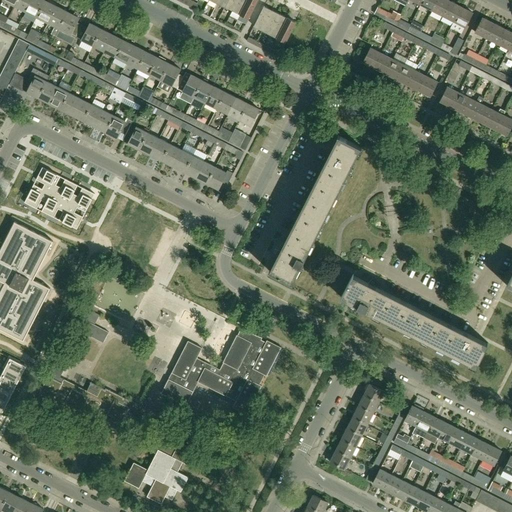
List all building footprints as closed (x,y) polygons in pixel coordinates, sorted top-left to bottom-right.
[(25,12),(31,0),(16,0),(14,6),(25,12)] [(37,17),(45,1),(43,0),(31,0),(25,12),(37,17)] [(190,0),(189,0),(187,5),(194,9),(198,3),(190,0)] [(233,11),(237,0),(228,0),(225,7),(233,11)] [(240,14),(247,0),(237,0),(233,11),(240,14)] [(248,19),(257,0),(247,0),(240,14),(248,19)] [(432,11),(436,0),(423,0),(421,5),(432,11)] [(443,16),(450,2),(446,0),(436,0),(432,11),(443,16)] [(48,23),(56,6),(45,1),(37,17),(48,23)] [(454,22),(461,7),(450,2),(443,16),(454,22)] [(59,29),(67,12),(56,6),(48,23),(55,27),(51,34),(56,36),(59,29)] [(262,31),(272,10),(264,6),(254,27),(262,31)] [(465,28),(472,13),(461,7),(454,22),(465,28)] [(270,35),(280,14),(272,10),(262,31),(270,35)] [(71,35),(79,18),(67,12),(59,29),(71,35)] [(385,19),(397,25),(399,21),(393,18),(395,16),(389,12),(385,19)] [(277,38),(287,18),(280,14),(270,35),(277,38)] [(8,18),(3,27),(14,33),(17,29),(19,25),(8,19),(8,18)] [(285,42),(293,27),(295,22),(287,18),(277,38),(285,42)] [(486,38),(494,24),(482,18),(475,33),(486,38)] [(397,25),(408,31),(410,27),(399,21),(397,25)] [(393,32),(395,28),(384,22),(382,26),(393,32)] [(93,46),(101,29),(90,24),(81,40),(93,46)] [(497,44),(505,29),(494,24),(486,38),(497,44)] [(410,27),(408,31),(419,36),(421,32),(410,27)] [(404,37),(406,33),(395,28),(393,32),(391,36),(402,42),(404,37)] [(430,42),(432,38),(434,33),(423,28),(421,32),(419,36),(430,42)] [(28,34),(17,29),(14,33),(26,39),(28,34)] [(104,52),(112,35),(101,29),(93,46),(104,52)] [(508,50),(511,42),(511,32),(505,29),(497,44),(508,50)] [(404,37),(415,43),(417,39),(406,33),(404,37)] [(26,39),(37,45),(39,40),(28,34),(26,39)] [(115,57),(124,41),(112,35),(104,52),(115,57)] [(434,39),(432,38),(430,42),(441,48),(445,40),(436,35),(434,39)] [(254,45),(257,41),(249,37),(247,41),(254,45)] [(446,38),(445,40),(441,48),(456,56),(464,41),(459,38),(456,43),(446,38)] [(19,39),(16,44),(27,50),(29,44),(19,39)] [(415,43),(426,49),(428,45),(417,39),(415,43)] [(37,45),(48,50),(50,46),(39,40),(37,45)] [(126,63),(135,46),(124,41),(115,57),(126,63)] [(26,51),(27,50),(16,44),(13,50),(24,55),(26,51)] [(27,50),(26,51),(34,54),(37,48),(29,44),(27,50)] [(426,49),(437,54),(439,50),(428,45),(426,49)] [(62,52),(50,46),(48,50),(60,56),(62,52)] [(138,69),(146,52),(135,46),(126,63),(138,69)] [(374,68),(382,54),(370,48),(363,63),(374,68)] [(280,53),(272,49),(270,53),(278,57),(280,53)] [(24,55),(13,50),(11,55),(21,60),(24,55)] [(451,56),(439,50),(437,54),(449,60),(451,56)] [(489,65),(491,60),(470,50),(468,55),(489,65)] [(149,74),(157,58),(146,52),(138,69),(149,74)] [(45,57),(56,63),(58,59),(47,53),(45,57)] [(385,74),(393,60),(382,54),(374,68),(385,74)] [(473,64),(475,60),(464,54),(462,58),(473,64)] [(19,66),(21,60),(11,55),(8,60),(19,66)] [(82,68),(84,63),(73,57),(70,62),(82,68)] [(149,74),(160,80),(169,64),(164,61),(165,60),(159,57),(158,58),(157,58),(149,74)] [(70,64),(58,59),(56,63),(67,69),(70,64)] [(19,66),(8,60),(5,66),(16,71),(19,66)] [(396,80),(404,65),(393,60),(385,74),(396,80)] [(486,66),(475,60),(473,64),(484,70),(486,66)] [(469,71),(471,67),(460,61),(458,65),(469,71)] [(491,67),(500,71),(502,66),(493,62),(491,67)] [(93,73),(95,69),(84,63),(82,68),(93,73)] [(78,75),(81,70),(70,64),(67,69),(78,75)] [(180,69),(169,64),(160,80),(172,86),(180,69)] [(407,85),(415,71),(404,65),(396,80),(407,85)] [(15,73),(16,71),(5,66),(2,71),(13,76),(15,73)] [(484,70),(495,75),(497,71),(486,66),(484,70)] [(482,73),(471,67),(469,71),(480,77),(482,73)] [(38,98),(47,81),(49,76),(33,68),(28,80),(15,73),(13,76),(11,82),(10,84),(23,91),(24,89),(27,91),(27,92),(38,98)] [(93,73),(104,79),(107,75),(95,69),(93,73)] [(90,80),(92,76),(81,70),(78,75),(90,80)] [(13,76),(2,71),(0,75),(0,76),(11,82),(13,76)] [(418,91),(426,76),(415,71),(407,85),(418,91)] [(495,75),(506,81),(508,77),(497,71),(495,75)] [(194,97),(202,81),(185,72),(177,89),(194,97)] [(480,77),(492,82),(494,78),(482,73),(480,77)] [(104,79),(115,85),(118,80),(107,75),(104,79)] [(10,84),(11,82),(0,76),(0,83),(8,87),(10,84)] [(101,86),(103,81),(92,76),(90,80),(101,86)] [(430,97),(437,82),(426,76),(418,91),(430,97)] [(492,82),(503,88),(505,84),(494,78),(492,82)] [(115,85),(127,90),(129,86),(118,80),(115,85)] [(49,104),(58,87),(47,81),(38,98),(49,104)] [(112,92),(114,87),(103,81),(101,86),(112,92)] [(205,103),(214,86),(202,81),(194,97),(205,103)] [(127,90),(138,96),(140,92),(129,86),(127,90)] [(216,109),(225,92),(214,86),(205,103),(216,109)] [(61,110),(69,93),(58,87),(49,104),(61,110)] [(125,93),(114,87),(112,92),(109,97),(120,103),(123,97),(125,93)] [(149,102),(151,97),(154,93),(142,87),(140,92),(138,96),(149,102)] [(451,107),(458,93),(447,87),(440,101),(451,107)] [(462,113),(470,98),(473,91),(468,88),(464,96),(458,93),(451,107),(462,113)] [(228,114),(236,98),(225,92),(216,109),(228,114)] [(72,115),(80,99),(69,93),(61,110),(72,115)] [(141,106),(143,102),(125,93),(123,97),(135,103),(140,106),(141,106)] [(473,119),(481,104),(480,104),(483,98),(479,96),(476,102),(470,98),(462,113),(473,119)] [(151,97),(149,102),(166,110),(168,106),(151,97)] [(239,120),(247,103),(236,98),(228,114),(239,120)] [(83,121),(92,104),(80,99),(72,115),(83,121)] [(160,110),(143,102),(141,106),(140,106),(138,110),(144,113),(146,109),(157,115),(160,110)] [(259,109),(247,103),(239,120),(250,126),(259,109)] [(94,127),(103,110),(92,105),(92,104),(83,121),(94,127)] [(484,124),(492,110),(481,104),(473,119),(484,124)] [(166,110),(183,119),(185,115),(168,106),(166,110)] [(495,130),(503,115),(504,112),(499,109),(497,112),(492,110),(484,124),(495,130)] [(106,133),(114,116),(103,110),(94,127),(106,133)] [(169,120),(171,116),(160,110),(157,115),(169,120)] [(183,119),(194,125),(196,120),(185,115),(183,119)] [(506,135),(511,124),(511,119),(503,115),(495,130),(506,135)] [(117,138),(126,122),(114,116),(106,133),(117,138)] [(180,126),(182,121),(171,116),(169,120),(180,126)] [(194,125),(205,130),(208,126),(196,120),(194,125)] [(191,132),(193,127),(182,121),(180,126),(191,132)] [(205,130),(217,136),(219,132),(208,126),(205,130)] [(140,150),(148,133),(137,127),(128,144),(140,150)] [(202,137),(204,133),(193,127),(191,132),(202,137)] [(219,132),(217,136),(228,142),(230,137),(219,132)] [(151,155),(159,139),(148,133),(140,150),(151,155)] [(216,139),(204,133),(202,137),(207,140),(205,144),(210,147),(211,147),(216,139)] [(230,137),(228,142),(245,150),(251,138),(246,135),(242,143),(230,137)] [(270,270),(270,271),(293,283),(361,148),(338,136),(338,137),(341,139),(286,248),(277,244),(273,253),(281,257),(274,272),(270,270)] [(162,161),(170,144),(159,139),(151,155),(162,161)] [(225,149),(227,144),(216,139),(211,147),(210,147),(208,151),(212,153),(217,145),(225,149)] [(173,167),(182,150),(170,144),(162,161),(173,167)] [(227,144),(225,149),(236,155),(238,150),(227,144)] [(184,172),(193,156),(182,150),(173,167),(184,172)] [(196,178),(204,161),(193,156),(184,172),(196,178)] [(207,184),(215,167),(204,161),(196,178),(207,184)] [(34,183),(24,203),(37,209),(41,200),(46,203),(42,211),(41,210),(40,211),(54,217),(58,209),(63,211),(59,219),(58,219),(77,229),(83,217),(74,212),(77,208),(85,212),(84,213),(85,213),(95,194),(82,188),(78,196),(73,194),(77,186),(78,186),(79,186),(65,179),(61,188),(56,185),(60,177),(61,178),(62,177),(42,167),(36,180),(45,184),(42,189),(34,185),(35,184),(34,183)] [(219,190),(227,173),(215,167),(207,184),(219,190)] [(123,246),(133,250),(135,244),(166,254),(172,234),(131,220),(123,246)] [(0,328),(11,334),(24,341),(31,327),(27,325),(33,313),(39,300),(43,302),(50,288),(38,282),(33,280),(30,278),(36,265),(42,253),(46,255),(53,241),(40,235),(27,228),(14,221),(7,236),(11,238),(5,250),(0,259),(0,280),(1,281),(4,283),(8,285),(2,297),(0,300),(0,328)] [(244,248),(245,256),(253,255),(252,247),(244,248)] [(170,299),(168,303),(217,326),(228,302),(214,295),(218,285),(181,268),(168,298),(170,299)] [(373,278),(369,283),(366,286),(352,278),(353,275),(341,298),(476,366),(484,352),(485,352),(486,350),(485,349),(488,343),(487,343),(485,346),(375,290),(379,284),(380,285),(377,282),(375,280),(372,277),(373,278)] [(103,343),(109,332),(79,317),(74,328),(103,343)] [(267,376),(280,349),(266,342),(265,344),(261,342),(260,341),(261,339),(241,329),(238,335),(237,335),(219,370),(207,363),(197,358),(202,348),(188,341),(162,393),(186,406),(198,382),(236,401),(233,407),(247,415),(252,406),(258,394),(262,386),(260,385),(265,375),(267,376)] [(104,343),(117,350),(121,341),(109,334),(104,343)] [(9,356),(3,367),(5,368),(21,376),(25,369),(26,366),(20,363),(20,362),(20,361),(9,356)] [(55,362),(39,394),(63,406),(65,403),(93,417),(95,414),(103,418),(105,419),(103,422),(117,429),(129,407),(127,406),(130,400),(106,388),(105,390),(91,383),(87,391),(64,379),(71,367),(60,361),(56,360),(55,362)] [(5,368),(0,377),(16,386),(21,376),(5,368)] [(0,377),(0,389),(11,395),(16,386),(0,377)] [(378,402),(384,391),(369,384),(364,395),(378,402)] [(0,389),(0,401),(6,405),(11,395),(0,389)] [(373,413),(378,402),(364,395),(358,406),(373,413)] [(399,413),(403,415),(409,404),(400,400),(394,411),(399,413)] [(367,424),(373,413),(358,406),(352,417),(367,424)] [(416,426),(423,411),(412,406),(404,420),(416,426)] [(423,439),(427,431),(434,417),(423,411),(416,426),(412,434),(415,436),(416,435),(423,439)] [(403,415),(399,413),(393,424),(398,426),(403,415)] [(361,435),(367,424),(352,417),(347,428),(361,435)] [(438,437),(445,423),(434,417),(427,431),(438,437)] [(449,443),(456,428),(445,423),(438,437),(449,443)] [(388,435),(392,437),(398,426),(393,424),(388,435)] [(356,446),(361,435),(347,428),(341,439),(356,446)] [(460,448),(467,434),(456,428),(449,443),(460,448)] [(471,454),(479,439),(467,434),(460,448),(471,454)] [(382,446),(386,449),(392,437),(388,435),(382,446)] [(147,497),(161,504),(165,497),(172,500),(177,490),(181,492),(188,477),(178,472),(183,462),(190,466),(197,451),(179,443),(177,446),(157,436),(150,449),(157,453),(148,470),(134,463),(125,481),(138,488),(139,488),(143,481),(147,483),(152,486),(149,493),(147,497)] [(394,442),(405,447),(407,443),(396,437),(394,442)] [(350,457),(356,446),(341,439),(336,450),(350,457)] [(482,460),(490,445),(479,439),(471,454),(482,460)] [(416,453),(418,449),(407,443),(405,447),(416,453)] [(390,449),(401,455),(403,450),(392,445),(390,449)] [(493,465),(501,451),(490,445),(482,460),(493,465)] [(376,457),(381,460),(386,449),(382,446),(376,457)] [(429,454),(418,449),(416,453),(427,459),(429,454)] [(344,469),(350,457),(336,450),(330,462),(344,469)] [(390,455),(397,459),(399,454),(392,450),(390,455)] [(414,456),(403,450),(401,455),(412,460),(414,456)] [(438,464),(442,456),(431,450),(429,454),(427,459),(438,464)] [(425,462),(414,456),(412,460),(423,466),(425,462)] [(449,470),(453,462),(442,456),(438,464),(449,470)] [(511,474),(511,456),(510,456),(503,470),(511,474)] [(371,468),(375,471),(381,460),(376,457),(371,468)] [(436,467),(425,462),(423,466),(434,471),(436,467)] [(462,471),(463,471),(465,468),(453,462),(449,470),(460,476),(462,471)] [(447,473),(436,467),(434,471),(445,477),(447,473)] [(375,471),(371,468),(365,480),(369,482),(375,471)] [(384,489),(391,474),(379,469),(372,483),(384,489)] [(474,477),(463,471),(462,471),(460,476),(471,481),(474,477)] [(458,479),(447,473),(445,477),(451,480),(448,485),(454,488),(457,483),(456,483),(458,479)] [(395,495),(402,480),(391,474),(384,489),(395,495)] [(485,483),(474,477),(471,481),(483,487),(485,483)] [(469,484),(458,479),(456,483),(457,483),(467,488),(469,484)] [(406,500),(413,486),(402,480),(395,495),(406,500)] [(481,490),(469,484),(467,488),(479,494),(481,490)] [(417,506),(424,491),(413,486),(406,500),(417,506)] [(490,486),(488,490),(504,498),(506,494),(490,486)] [(0,508),(1,508),(9,492),(0,487),(0,508)] [(481,503),(486,493),(481,490),(479,494),(476,500),(481,503)] [(428,511),(435,497),(424,491),(417,506),(428,511)] [(7,511),(12,511),(20,497),(9,492),(1,508),(7,511)] [(486,506),(492,495),(486,493),(481,503),(486,506)] [(322,511),(327,502),(313,495),(308,506),(319,511),(322,511)] [(492,509),(497,498),(492,495),(486,506),(492,509)] [(27,511),(32,503),(20,497),(12,511),(27,511)] [(428,511),(441,511),(446,502),(435,497),(428,511)] [(502,501),(497,498),(492,509),(497,511),(502,501)] [(455,511),(457,508),(460,503),(455,501),(452,506),(446,502),(441,511),(455,511)] [(498,511),(503,511),(508,503),(502,501),(497,511),(498,511)] [(41,511),(43,509),(32,503),(27,511),(41,511)] [(509,511),(511,507),(511,505),(508,503),(503,511),(509,511)]
